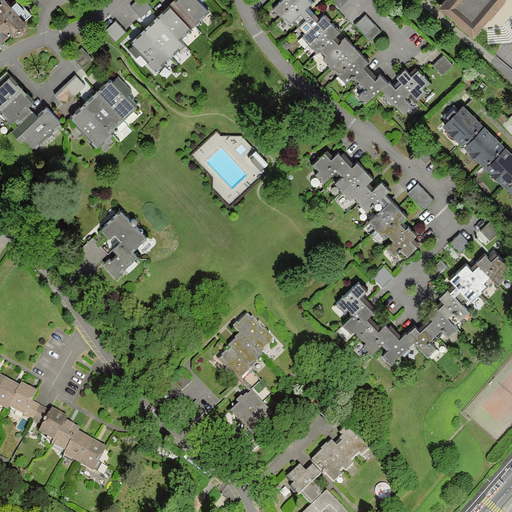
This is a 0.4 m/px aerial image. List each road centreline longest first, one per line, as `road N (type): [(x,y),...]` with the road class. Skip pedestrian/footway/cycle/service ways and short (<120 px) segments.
road 1 (residential): [(250,511),(237,482),(133,395),(0,203)]
road 2 (residential): [(246,12),(301,83),(442,194),(437,206),(455,228),(416,268)]
road 3 (residential): [(0,60),(77,28),(117,0)]
